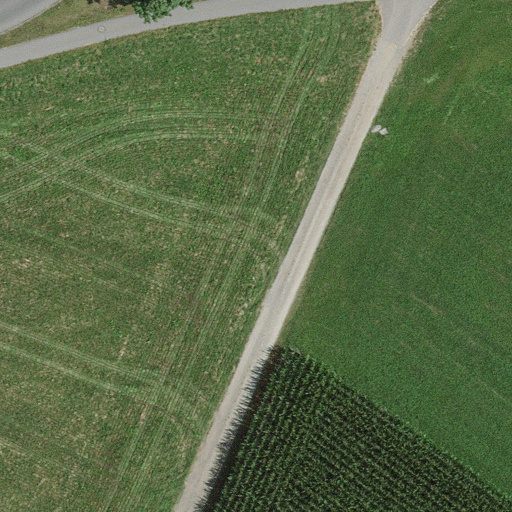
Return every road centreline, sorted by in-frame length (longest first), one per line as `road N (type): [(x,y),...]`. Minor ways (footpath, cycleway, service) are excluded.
road 1 (track): [(414,0),(190,511)]
road 2 (track): [(283,0),(94,34),(0,61)]
